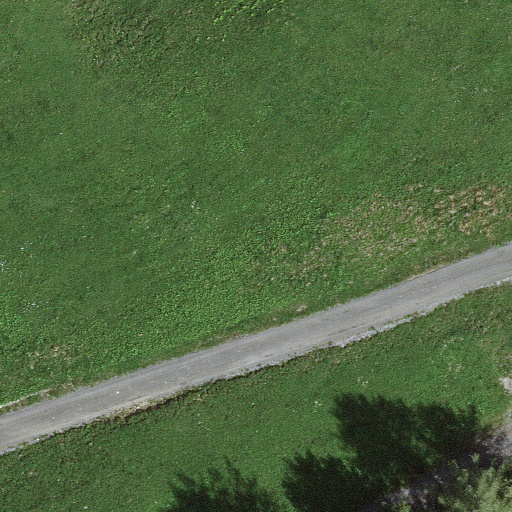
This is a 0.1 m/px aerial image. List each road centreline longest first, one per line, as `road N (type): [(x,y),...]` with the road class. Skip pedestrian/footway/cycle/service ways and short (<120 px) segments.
road 1 (track): [(511,263),(0,427)]
road 2 (unclassified): [(511,443),(390,511)]
